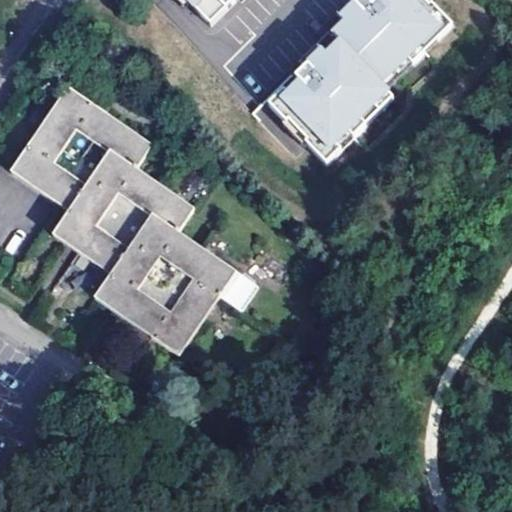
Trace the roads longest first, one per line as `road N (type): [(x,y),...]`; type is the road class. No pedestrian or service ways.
road 1 (track): [(511,279),(463,349),(435,412),(434,489),(445,511)]
road 2 (track): [(237,511),(97,387)]
